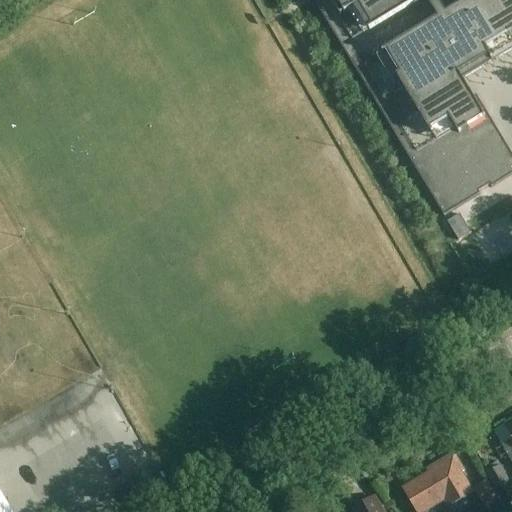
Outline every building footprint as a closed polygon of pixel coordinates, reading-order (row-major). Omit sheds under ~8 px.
[(511,0),(312,0),(355,70),(444,217),(511,176),(511,155),(465,78),(511,49),(511,0)] [(501,446),(511,464),(511,421),(504,426),(511,440),(501,446)] [(448,508),(472,494),(460,474),(464,472),(454,456),(427,472),(430,477),(404,492),(416,511),(425,511),(444,501),(448,508)] [(486,475),(495,490),(509,481),(500,466),(486,475)] [(474,489),(485,508),(498,501),(486,481),(474,489)] [(495,490),(503,503),(511,497),(511,485),(509,481),(495,490)] [(381,511),(374,499),(351,511),(381,511)]
